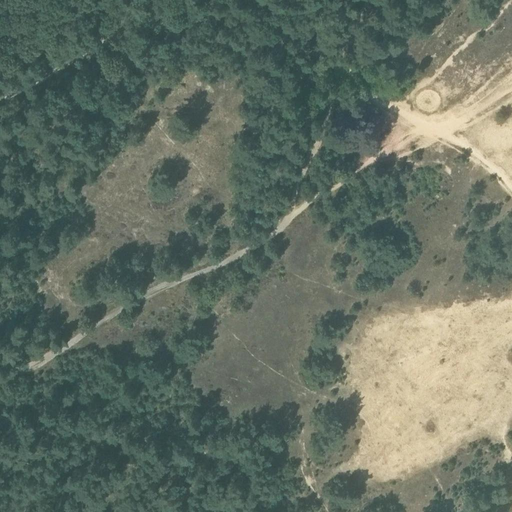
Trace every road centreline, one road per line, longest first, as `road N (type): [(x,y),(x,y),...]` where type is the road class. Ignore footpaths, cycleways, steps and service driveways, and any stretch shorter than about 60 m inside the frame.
road 1 (track): [(287,222),(0,383)]
road 2 (track): [(511,93),(367,167),(287,222)]
road 3 (track): [(287,222),(344,45),(371,0)]
road 4 (track): [(0,104),(179,0)]
